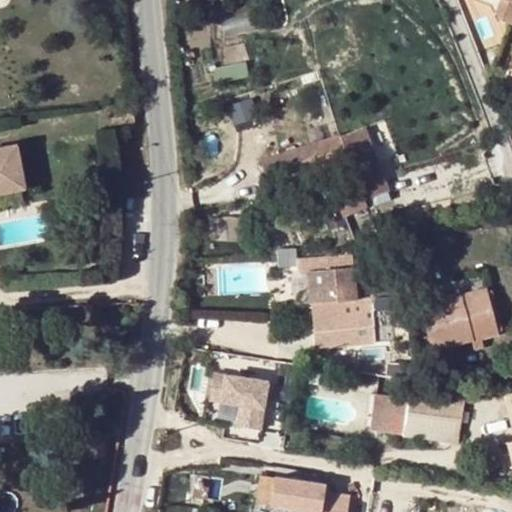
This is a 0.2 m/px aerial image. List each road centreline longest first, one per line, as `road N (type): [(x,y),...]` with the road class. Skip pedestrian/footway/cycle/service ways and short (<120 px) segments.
road 1 (unclassified): [(124,511),(162,288),(165,207),(145,0)]
road 2 (track): [(447,0),(511,170)]
